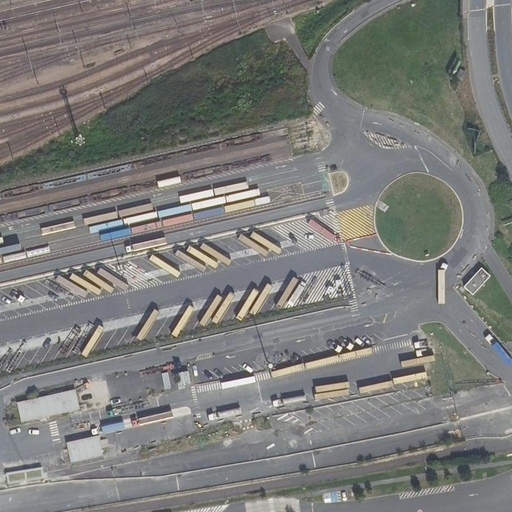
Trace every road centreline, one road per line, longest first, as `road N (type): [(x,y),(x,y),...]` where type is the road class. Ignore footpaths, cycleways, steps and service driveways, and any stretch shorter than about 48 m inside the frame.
road 1 (track): [(466,451),(114,511)]
road 2 (unclassified): [(480,223),(470,183),(437,158),(396,160),(362,193)]
road 3 (secondary): [(476,0),(486,91),(511,157)]
